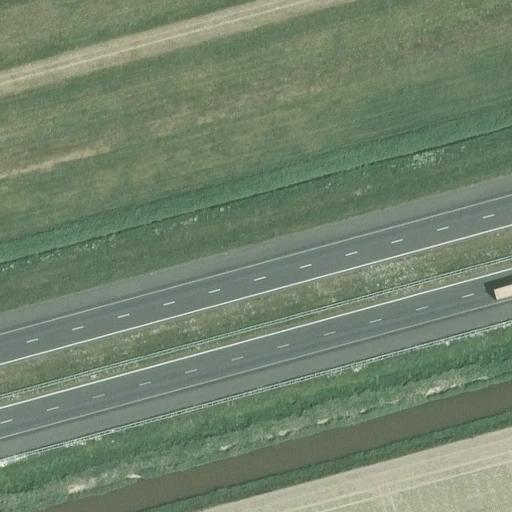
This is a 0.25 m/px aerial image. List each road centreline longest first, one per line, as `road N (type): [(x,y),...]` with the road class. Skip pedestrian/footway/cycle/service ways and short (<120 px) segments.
road 1 (motorway): [(0,424),(511,284)]
road 2 (motorway): [(511,210),(0,350)]
road 3 (track): [(0,80),(294,0)]
